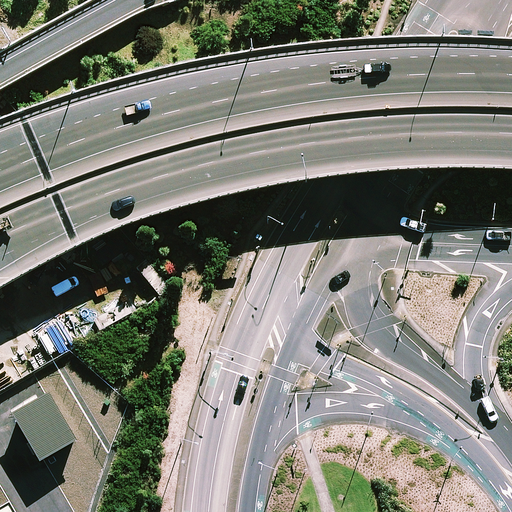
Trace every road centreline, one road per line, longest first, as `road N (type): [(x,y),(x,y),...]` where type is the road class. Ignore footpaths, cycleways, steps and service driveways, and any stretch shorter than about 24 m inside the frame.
road 1 (trunk): [(511,139),(348,141),(250,158),(86,206),(0,243)]
road 2 (trunk): [(0,175),(136,125),(248,99),(383,83),(511,80)]
road 3 (secondary): [(208,511),(229,398),(279,272)]
road 4 (secondary): [(496,0),(375,209)]
road 5 (secondary): [(353,244),(357,303),(368,326),(477,406)]
road 6 (secondary): [(349,151),(441,0)]
road 7 (secondary): [(431,415),(331,402),(266,422)]
road 8 (secondary): [(431,415),(324,355),(298,326)]
road 9 (trunk): [(0,78),(137,0)]
road 10 (secondary): [(279,272),(349,151)]
road 11 (trunk): [(511,286),(478,326),(477,406)]
